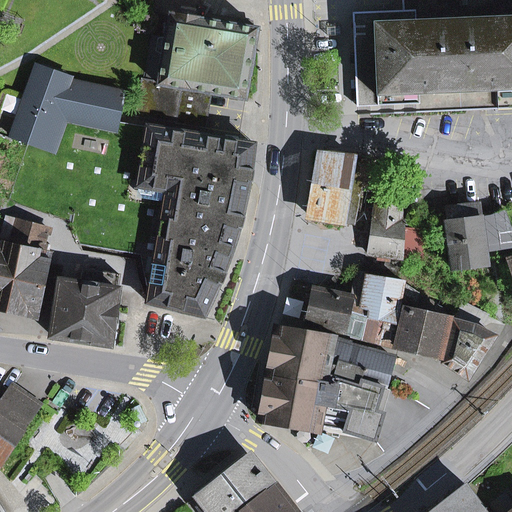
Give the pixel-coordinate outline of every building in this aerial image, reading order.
[(414,21),(413,0),(403,0),(404,12),(354,14),(355,24),(414,21)] [(511,17),(511,0),(413,0),(414,21),(511,17)] [(190,17),(195,18),(196,12),(179,9),(178,15),(190,17)] [(171,14),(160,82),(145,80),(142,79),(136,117),(168,122),(174,87),(212,94),(246,100),(258,29),(241,26),(195,18),(190,17),(178,15),(171,14)] [(511,17),(414,21),(355,24),(358,115),(511,108),(511,17)] [(38,66),(12,137),(53,152),(65,119),(117,130),(119,122),(125,94),(68,82),(70,77),(38,66)] [(206,129),(207,124),(212,94),(174,87),(168,122),(206,129)] [(252,163),(253,145),(119,122),(117,130),(65,119),(53,152),(36,209),(73,216),(72,225),(80,245),(140,255),(149,298),(148,303),(204,316),(213,297),(225,270),(232,248),(242,217),(252,163)] [(327,153),(327,154),(321,153),(309,216),(353,224),(358,198),(352,197),(355,184),(369,187),(375,160),(353,156),(353,158),(327,153)] [(424,230),(404,229),(402,208),(376,204),(368,254),(377,256),(377,261),(390,262),(390,257),(402,258),(402,254),(422,256),(424,230)] [(479,205),(446,209),(447,222),(481,218),(479,205)] [(481,218),(485,249),(511,244),(511,234),(504,211),(481,218)] [(9,218),(3,238),(44,249),(50,230),(9,218)] [(451,270),(488,266),(485,249),(481,218),(447,222),(446,223),(451,270)] [(0,244),(0,307),(8,309),(21,249),(0,244)] [(38,316),(51,256),(21,249),(8,309),(38,316)] [(61,281),(53,337),(111,346),(120,275),(83,270),(80,284),(61,281)] [(383,323),(378,341),(394,346),(402,309),(403,283),(355,274),(352,285),(363,286),(362,290),(361,298),(362,309),(370,311),(368,318),(383,323)] [(449,314),(403,283),(402,309),(448,319),(449,314)] [(351,298),(343,333),(378,341),(383,323),(368,318),(370,311),(362,309),(361,298),(362,290),(363,286),(352,285),(351,298)] [(314,290),(306,324),(343,333),(351,298),(314,290)] [(481,330),(488,315),(462,302),(453,321),(442,363),(467,380),(494,336),(481,330)] [(394,346),(440,356),(448,319),(402,309),(394,346)] [(322,383),(323,375),(326,376),(333,339),(277,329),(268,374),(289,378),(289,376),(306,379),(306,380),(322,383)] [(393,358),(337,342),(333,339),(326,376),(326,378),(339,381),(338,382),(360,387),(362,381),(384,388),(393,358)] [(375,441),(390,390),(384,388),(362,381),(360,387),(338,382),(339,381),(326,378),(326,376),(323,375),(322,383),(306,380),(306,379),(289,376),(289,378),(268,374),(260,420),(318,430),(318,426),(344,431),(343,432),(375,441)] [(39,406),(13,386),(0,404),(0,415),(22,431),(39,406)] [(139,425),(148,421),(140,405),(131,409),(139,425)] [(0,463),(22,431),(0,415),(0,463)] [(239,511),(257,498),(266,503),(280,493),(253,460),(244,459),(198,497),(209,511),(239,511)] [(484,511),(466,486),(432,511),(484,511)] [(239,511),(294,511),(280,493),(266,503),(257,498),(239,511)] [(511,511),(511,504),(506,495),(491,506),(495,511),(511,511)]
